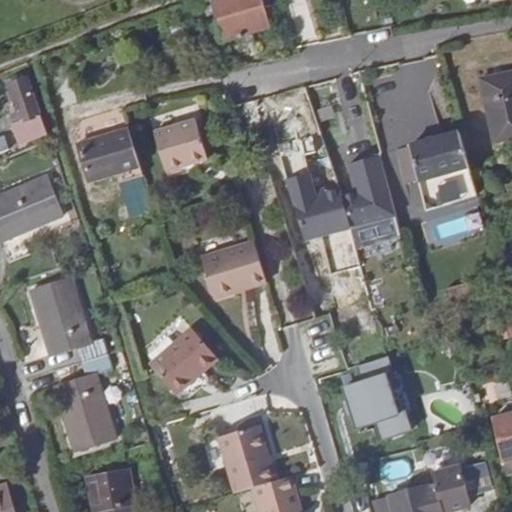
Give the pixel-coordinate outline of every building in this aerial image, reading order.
[(218,15),(225,40),(247,33),(291,18),(285,0),(212,0),(213,1),(218,15)] [(225,40),(218,15),(204,20),(212,44),(225,40)] [(511,71),(486,76),(499,139),(511,136),(511,71)] [(32,145),(52,137),(29,80),(13,87),(26,120),(31,134),(28,135),(32,145)] [(278,100),(232,115),(242,145),(287,130),(278,100)] [(198,116),(157,129),(168,166),(209,154),(198,116)] [(141,161),(130,125),(79,141),(91,179),(118,172),(117,169),(141,161)] [(420,168),(422,176),(472,164),(471,161),(462,130),(414,142),(420,168)] [(20,142),(13,145),(15,152),(23,149),(20,142)] [(407,172),(420,168),(414,142),(400,145),(407,172)] [(0,147),(0,158),(15,152),(13,145),(6,148),(5,146),(0,147)] [(0,161),(24,151),(23,149),(15,152),(0,158),(0,161)] [(385,157),(352,166),(360,194),(346,198),(355,232),(401,218),(385,157)] [(420,168),(407,172),(409,179),(422,176),(420,168)] [(0,232),(4,242),(66,216),(50,178),(0,198),(0,232)] [(355,232),(346,198),(345,193),(344,192),(320,200),(312,178),(290,186),(310,245),(355,232)] [(215,297),(268,280),(255,240),(203,256),(215,297)] [(75,343),(80,361),(107,352),(102,335),(89,339),(69,275),(30,287),(49,351),(75,343)] [(469,276),(449,281),(454,301),(475,296),(469,276)] [(190,327),(149,362),(175,392),(217,357),(190,327)] [(111,366),(107,352),(80,361),(84,374),(53,383),(73,450),(114,438),(95,371),(111,366)] [(383,357),(354,365),(358,380),(338,385),(341,398),(345,414),(349,427),(368,423),(373,440),(402,433),(398,414),(391,416),(381,377),(388,375),(383,357)] [(345,414),(341,398),(336,399),(340,415),(345,414)] [(511,413),(496,417),(506,457),(511,455),(511,413)] [(218,433),(234,489),(253,484),(277,476),(261,421),(218,433)] [(156,511),(156,507),(134,511),(133,511),(123,463),(82,473),(91,511),(156,511)] [(484,511),(494,509),(486,477),(467,482),(464,470),(439,476),(442,492),(435,494),(434,488),(396,498),(397,499),(399,511),(465,511),(473,510),(473,511),(484,511)] [(277,476),(253,484),(260,511),(303,511),(292,472),(277,476)] [(0,511),(14,511),(7,486),(0,487),(0,511)] [(399,511),(397,499),(374,505),(376,511),(399,511)]
